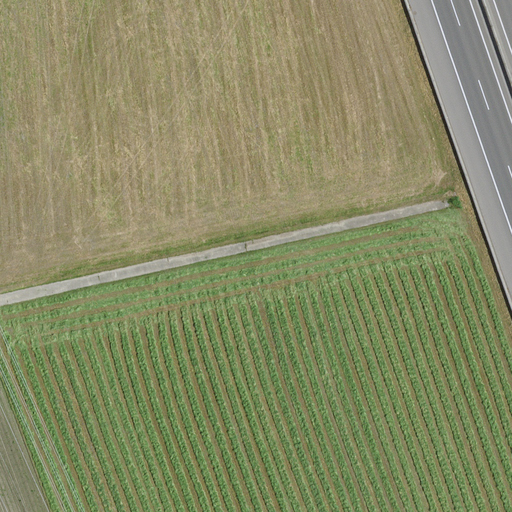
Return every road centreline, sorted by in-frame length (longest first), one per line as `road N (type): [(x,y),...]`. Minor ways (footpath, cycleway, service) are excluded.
road 1 (track): [(450,200),(0,300)]
road 2 (motorway): [(451,0),(511,175)]
